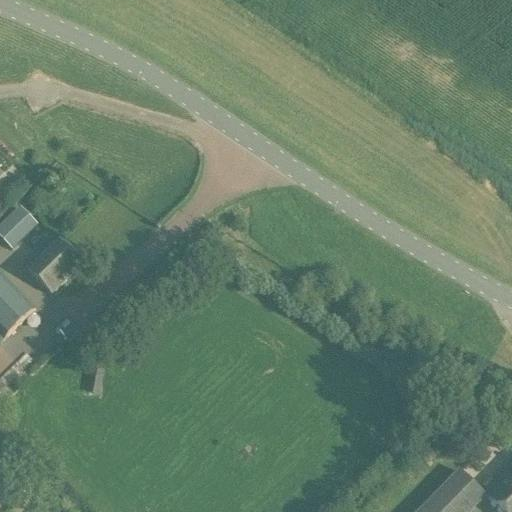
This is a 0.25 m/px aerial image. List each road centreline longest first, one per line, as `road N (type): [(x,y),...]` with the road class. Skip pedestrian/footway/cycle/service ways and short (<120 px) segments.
road 1 (tertiary): [(511,301),(128,66),(0,6)]
road 2 (unknown): [(265,156),(0,376)]
